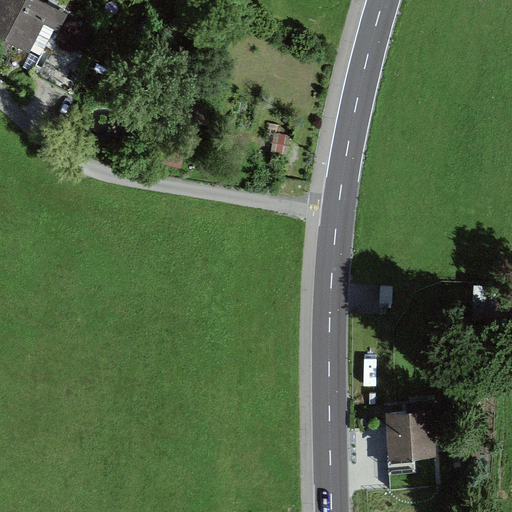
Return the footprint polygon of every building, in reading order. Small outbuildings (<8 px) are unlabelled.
[(69,7),(54,0),(0,0),(0,28),(30,44),(44,16),(61,24),(69,7)] [(50,34),(31,71),(73,92),(91,55),(50,34)] [(214,100),(182,93),(179,108),(211,115),(214,100)] [(182,167),(187,147),(162,142),(158,161),(182,167)] [(435,403),(387,405),(389,451),(437,448),(435,403)]
